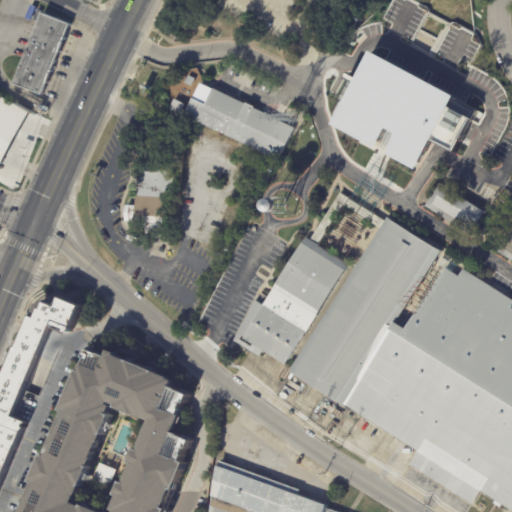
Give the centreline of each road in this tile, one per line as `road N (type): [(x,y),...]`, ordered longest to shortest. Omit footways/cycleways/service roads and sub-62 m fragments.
road 1 (residential): [(34,222),(233,384),(418,511)]
road 2 (primary): [(137,0),(0,300)]
